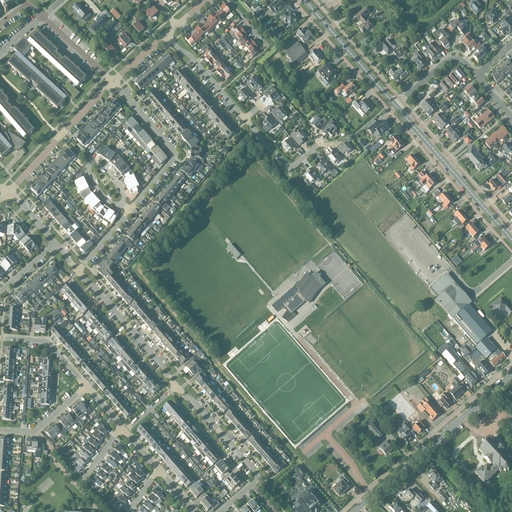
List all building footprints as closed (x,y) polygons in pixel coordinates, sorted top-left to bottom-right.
[(1,0),(2,1),(1,1),(2,3),(3,3),(5,7),(3,8),(6,12),(8,11),(6,7),(15,2),(15,1),(14,1),(13,0),(1,0)] [(284,4),(282,2),(281,1),(280,0),(275,5),(273,3),(268,7),(274,14),(275,14),(277,12),(277,13),(285,6),(284,5),(284,4)] [(479,7),(482,5),(477,0),(473,0),(471,2),(473,4),(469,8),(476,15),(481,11),(481,10),(479,7)] [(79,5),(73,10),(82,20),(82,19),(85,22),(91,16),(90,16),(79,5)] [(155,8),(152,5),(143,13),(145,15),(147,17),(148,16),(151,19),(158,13),(154,8),(155,8)] [(222,10),(219,13),(225,19),(231,14),(224,5),(220,8),(222,10)] [(254,6),(251,9),(256,15),(259,12),(262,9),(260,7),(257,9),(257,10),(254,6)] [(491,6),(487,10),(489,13),(486,16),(493,24),(499,18),(493,11),(494,9),(491,6)] [(372,27),(364,17),(369,13),(365,9),(355,17),(359,22),(359,21),(362,25),(359,28),(364,34),(372,27)] [(115,10),(112,14),(117,20),(121,16),(115,10)] [(214,14),(211,17),(217,23),(220,21),(221,22),(225,19),(219,13),(216,15),(214,14)] [(298,20),(295,16),(294,17),(291,13),(288,16),(285,13),(281,17),(285,23),(286,22),(290,25),(292,23),(293,24),(295,22),(295,23),(296,22),(298,20)] [(103,16),(90,29),(91,29),(92,28),(97,33),(106,25),(106,24),(109,22),(103,15),(103,16)] [(209,21),(206,24),(212,31),(215,28),(214,26),(217,23),(211,17),(207,20),(209,21)] [(135,22),(136,24),(133,27),(140,34),(144,30),(145,31),(147,28),(139,18),(137,20),(135,22)] [(500,31),(504,36),(507,33),(508,34),(511,31),(511,24),(507,19),(500,25),(503,28),(500,31)] [(449,27),(447,29),(450,34),(457,28),(460,25),(456,21),(453,24),(452,22),(450,22),(448,24),(448,25),(449,27)] [(462,24),(460,25),(457,28),(464,37),(468,33),(467,32),(468,31),(468,29),(467,28),(468,27),(467,26),(467,24),(466,23),(465,22),(464,22),(462,22),(461,23),(462,24)] [(201,25),(198,28),(204,35),(207,32),(208,34),(212,31),(206,24),(203,27),(201,25)] [(269,24),(265,28),(270,33),(274,29),(269,24)] [(232,37),(234,40),(245,31),(243,28),(241,28),(239,30),(236,27),(230,32),(233,36),(232,37)] [(196,32),(193,35),(199,42),(202,39),(201,37),(204,35),(198,28),(195,31),(196,32)] [(305,33),(301,29),(296,34),(300,38),(299,38),(305,44),(307,41),(308,42),(310,40),(310,39),(312,37),(307,31),(305,33)] [(439,31),(438,32),(443,38),(448,44),(450,42),(448,40),(450,38),(448,36),(450,34),(447,29),(444,32),(443,30),(442,30),(440,30),(439,31)] [(125,30),(121,34),(123,36),(120,39),(126,46),(131,42),(134,40),(125,30)] [(238,42),(241,45),(248,40),(245,36),(246,35),(247,34),(247,32),(245,31),(234,40),(236,42),(238,42)] [(30,41),(79,86),(87,78),(65,58),(63,60),(57,54),(59,52),(37,33),(30,41)] [(474,40),(468,33),(464,37),(466,39),(462,43),(465,47),(474,40)] [(199,42),(193,35),(190,38),(188,36),(185,39),(192,48),(199,42)] [(437,40),(435,42),(439,47),(441,45),(445,49),(445,48),(446,49),(450,46),(449,45),(448,44),(443,38),(439,42),(437,40)] [(24,39),(14,50),(22,58),(32,47),(24,39)] [(474,40),(465,47),(469,51),(473,48),(475,50),(481,45),(478,43),(475,39),(474,40)] [(245,47),(248,51),(255,45),(252,41),(250,43),(248,40),(241,45),(244,49),(245,47)] [(378,53),(380,52),(383,49),(388,55),(393,51),(390,48),(393,45),(389,40),(383,45),(381,43),(376,47),(374,48),(375,49),(375,50),(375,51),(375,52),(376,52),(377,52),(378,53)] [(106,50),(113,58),(117,54),(118,54),(120,52),(112,42),(107,46),(109,48),(106,50)] [(299,58),(305,52),(297,42),(296,42),(297,43),(285,54),(293,63),(299,58)] [(432,48),(430,49),(436,56),(440,52),(437,49),(439,47),(435,42),(430,46),(432,48)] [(255,45),(248,51),(251,54),(249,55),(252,58),(259,53),(256,49),(258,48),(255,45)] [(474,57),(478,62),(486,56),(483,53),(486,50),(481,46),(476,50),(478,53),(474,57)] [(205,59),(208,62),(215,57),(215,56),(217,54),(215,52),(216,51),(215,50),(215,49),(213,47),(204,54),(207,58),(205,59)] [(425,51),(422,53),(426,58),(429,56),(432,60),(436,56),(430,49),(428,47),(425,51)] [(309,56),(313,61),(314,60),(318,65),(324,59),(316,50),(309,56)] [(398,59),(402,55),(398,50),(394,54),(398,59)] [(308,55),(305,52),(299,58),(302,61),(308,55)] [(419,53),(415,56),(418,60),(414,63),(420,70),(426,65),(421,60),(424,58),(419,53)] [(167,55),(163,58),(169,66),(174,62),(167,55)] [(36,90),(58,110),(65,101),(16,56),(8,64),(30,84),(32,82),(38,88),(36,90)] [(216,67),(222,62),(224,60),(221,57),(218,60),(215,57),(208,62),(211,66),(213,64),(216,67)] [(163,58),(159,62),(165,69),(169,66),(163,58)] [(505,64),(503,66),(510,73),(511,71),(511,67),(511,66),(511,65),(507,60),(504,63),(505,64)] [(159,62),(155,65),(161,73),(165,69),(159,62)] [(217,72),(220,75),(226,69),(224,66),(225,65),(222,62),(216,67),(218,71),(217,72)] [(155,65),(151,69),(157,76),(161,73),(155,65)] [(327,66),(319,73),(324,79),(321,81),(326,86),(328,84),(329,84),(335,79),(336,78),(337,78),(337,77),(337,76),(338,76),(338,75),(337,75),(337,74),(334,71),(333,72),(327,66)] [(503,66),(499,69),(506,77),(510,73),(503,66)] [(226,69),(220,75),(223,79),(224,77),(227,80),(234,75),(231,71),(231,70),(229,67),(226,69)] [(151,69),(147,73),(153,80),(157,76),(151,69)] [(391,72),(389,73),(390,75),(391,76),(391,77),(394,81),(396,79),(400,77),(402,80),(408,75),(405,72),(403,74),(401,71),(399,69),(397,72),(396,73),(393,70),(391,72)] [(454,71),(452,72),(461,82),(462,80),(461,79),(464,77),(458,69),(455,72),(454,71)] [(496,70),(494,71),(497,75),(502,80),(506,77),(499,69),(497,71),(496,70)] [(174,76),(177,80),(184,74),(181,70),(174,76)] [(493,75),(491,76),(497,84),(502,80),(497,75),(494,71),(492,73),(493,75)] [(451,74),(449,77),(455,85),(458,82),(459,83),(461,82),(452,72),(451,73),(451,74)] [(147,73),(143,76),(149,83),(153,80),(147,73)] [(177,80),(181,84),(188,78),(184,74),(177,80)] [(143,76),(139,80),(145,87),(149,83),(143,76)] [(262,86),(254,77),(246,84),(254,93),(256,90),(256,91),(259,89),(260,90),(262,88),(261,87),(262,86)] [(445,79),(443,80),(451,89),(453,88),(452,87),(455,85),(449,77),(446,80),(445,79)] [(181,84),(184,88),(192,82),(188,78),(181,84)] [(145,87),(139,80),(134,83),(141,90),(145,87)] [(442,82),(439,85),(446,93),(447,93),(450,91),(451,89),(443,80),(442,81),(442,82)] [(184,88),(188,93),(195,86),(192,82),(184,88)] [(68,95),(69,94),(73,100),(79,94),(68,84),(63,89),(68,95)] [(343,91),(347,97),(356,89),(351,84),(346,88),(343,84),(334,91),(338,95),(343,91)] [(188,93),(191,97),(199,90),(195,86),(188,93)] [(464,97),(465,98),(474,91),(470,86),(464,92),(466,95),(464,97)] [(268,96),(272,101),(278,96),(272,89),(271,87),(263,95),(266,98),(268,96)] [(246,88),(238,95),(244,102),(249,98),(250,100),(254,97),(246,88)] [(191,97),(195,101),(202,95),(199,90),(191,97)] [(0,91),(0,107),(26,138),(34,131),(15,108),(13,110),(8,104),(10,102),(0,91)] [(468,97),(471,100),(477,95),(474,91),(465,98),(466,99),(468,97)] [(148,99),(151,103),(158,97),(155,93),(148,99)] [(195,101),(198,105),(206,99),(202,95),(195,101)] [(471,105),(472,106),(481,99),(477,95),(471,100),(473,103),(471,105)] [(151,103),(155,107),(162,101),(158,97),(151,103)] [(198,105),(202,109),(209,103),(206,99),(198,105)] [(421,107),(425,111),(433,104),(429,99),(423,105),(421,107)] [(481,99),(472,106),(473,107),(475,106),(477,109),(484,103),(481,99)] [(361,104),(358,100),(353,105),(358,110),(360,108),(362,111),(363,110),(366,114),(373,108),(366,100),(361,104)] [(112,102),(110,105),(117,111),(123,105),(118,101),(116,103),(114,101),(112,102)] [(162,101),(155,107),(158,111),(165,105),(167,104),(166,103),(165,104),(163,102),(162,101)] [(439,107),(438,108),(440,110),(445,106),(447,104),(445,102),(443,104),(439,107)] [(209,103),(202,109),(206,113),(213,107),(209,103)] [(433,104),(425,111),(429,116),(431,115),(437,109),(438,108),(439,107),(437,106),(436,107),(433,104)] [(110,105),(106,109),(114,115),(117,111),(110,105)] [(158,111),(162,115),(169,109),(165,105),(158,111)] [(207,114),(210,118),(217,112),(214,108),(207,114)] [(271,113),(279,122),(287,115),(281,108),(276,112),(275,110),(271,113)] [(106,109),(102,113),(110,119),(114,115),(106,109)] [(162,115),(165,119),(173,113),(169,109),(162,115)] [(483,111),(481,112),(490,122),(495,117),(488,110),(485,113),(483,111)] [(210,118),(214,122),(221,116),(217,112),(210,118)] [(482,116),(479,118),(485,126),(490,122),(481,112),(480,113),(482,116)] [(102,113),(99,116),(106,123),(110,119),(102,113)] [(165,119),(169,123),(176,117),(173,113),(165,119)] [(435,119),(433,121),(436,124),(437,126),(445,118),(448,116),(445,114),(443,116),(441,114),(435,119)] [(263,123),(269,131),(271,129),(272,129),(273,128),(273,127),(277,124),(269,115),(266,118),(268,119),(263,123)] [(99,116),(95,120),(103,127),(106,123),(99,116)] [(214,122),(217,127),(224,120),(221,116),(214,122)] [(169,123),(172,128),(180,121),(176,117),(169,123)] [(123,125),(127,130),(136,122),(133,120),(132,119),(131,118),(123,125)] [(318,129),(320,131),(327,121),(323,118),(321,121),(316,118),(311,126),(312,126),(311,127),(313,129),(314,128),(317,130),(318,129)] [(445,118),(437,126),(441,130),(450,123),(445,118)] [(485,126),(479,118),(476,121),(474,118),(472,120),(481,130),(485,126)] [(95,120),(92,124),(99,131),(103,127),(95,120)] [(217,127),(221,131),(228,124),(224,120),(217,127)] [(172,128),(176,132),(183,125),(180,121),(172,128)] [(326,135),(327,133),(332,137),(337,130),(331,126),(333,123),(330,121),(322,133),(326,135)] [(375,134),(377,132),(379,136),(389,128),(384,121),(383,122),(380,125),(379,126),(377,123),(376,123),(367,130),(368,131),(371,134),(374,132),(375,134)] [(127,130),(131,134),(139,126),(136,122),(127,130)] [(92,124),(88,128),(95,135),(99,131),(92,124)] [(221,131),(224,135),(232,129),(228,124),(221,131)] [(183,125),(176,132),(180,136),(187,130),(183,125)] [(131,134),(134,138),(143,131),(139,126),(131,134)] [(446,133),(450,138),(459,130),(457,128),(456,129),(454,126),(446,133)] [(502,126),(498,130),(506,140),(507,139),(506,136),(509,134),(502,126)] [(88,128),(84,132),(92,139),(95,135),(88,128)] [(232,129),(224,135),(228,139),(235,133),(232,129)] [(182,139),(184,141),(192,135),(188,130),(181,137),(182,139)] [(301,130),(296,134),(294,132),(290,135),(300,146),(303,143),(302,141),(306,137),(301,130)] [(459,130),(450,138),(454,143),(456,141),(462,136),(460,133),(461,133),(460,132),(459,130)] [(498,130),(493,134),(499,142),(502,139),(504,141),(506,140),(498,130)] [(5,134),(17,152),(22,149),(25,144),(7,131),(5,134)] [(134,138),(138,142),(146,135),(143,131),(134,138)] [(84,132),(81,136),(88,143),(92,139),(84,132)] [(493,134),(489,138),(497,148),(498,146),(497,144),(499,142),(493,134)] [(138,142),(141,146),(150,139),(146,135),(138,142)] [(184,141),(188,145),(196,139),(192,135),(184,141)] [(463,140),(468,145),(472,142),(471,141),(473,140),(469,135),(463,140)] [(88,143),(81,136),(78,139),(77,140),(77,141),(79,143),(77,145),(82,149),(83,148),(88,143)] [(392,145),(389,148),(390,149),(400,141),(396,136),(389,142),(392,145)] [(290,138),(282,145),(288,153),(293,148),(295,150),(298,147),(290,138)] [(497,148),(489,138),(484,142),(490,150),(493,147),(495,149),(497,148)] [(0,156),(2,159),(10,151),(0,139),(0,156)] [(141,146),(145,150),(153,143),(150,139),(141,146)] [(188,145),(191,149),(197,147),(196,146),(199,143),(196,139),(188,145)] [(390,149),(387,152),(389,154),(392,151),(394,154),(397,152),(404,146),(400,141),(390,149)] [(145,150),(148,154),(157,147),(153,143),(145,150)] [(342,147),(341,145),(337,148),(343,154),(345,152),(347,154),(352,149),(347,143),(342,147)] [(372,148),(375,151),(380,146),(377,143),(372,148)] [(500,150),(498,152),(500,154),(502,153),(504,155),(502,156),(504,159),(511,152),(511,149),(510,147),(510,146),(508,143),(504,147),(503,146),(499,149),(500,150)] [(470,151),(466,155),(475,167),(481,161),(484,160),(478,153),(480,150),(475,144),(474,145),(472,146),(469,150),(470,151)] [(148,154),(152,158),(160,151),(157,147),(148,154)] [(104,159),(110,151),(105,148),(103,150),(100,148),(97,154),(100,156),(104,159)] [(328,157),(334,164),(336,163),(337,163),(338,162),(338,161),(342,157),(334,149),(331,151),(333,153),(328,157)] [(66,152),(64,154),(71,161),(77,154),(73,151),(71,153),(68,150),(66,152)] [(110,151),(104,159),(109,162),(110,163),(112,164),(116,159),(119,157),(115,155),(110,151)] [(152,158),(155,162),(164,155),(160,151),(152,158)] [(64,154),(60,158),(68,165),(71,161),(64,154)] [(192,155),(192,160),(204,164),(203,154),(202,154),(192,155)] [(164,155),(155,162),(159,166),(160,168),(163,164),(163,163),(167,159),(166,157),(164,155)] [(405,158),(410,165),(416,160),(413,155),(410,158),(408,156),(405,158)] [(117,172),(125,165),(119,157),(112,164),(114,167),(117,172)] [(60,158),(57,162),(64,169),(68,165),(60,158)] [(321,163),(317,167),(323,174),(328,170),(330,173),(333,170),(323,158),(320,161),(321,163)] [(188,164),(196,170),(197,171),(204,164),(192,160),(188,164)] [(416,160),(410,165),(412,166),(410,168),(412,171),(420,164),(416,160)] [(481,161),(475,167),(478,170),(480,172),(484,168),(484,169),(488,166),(486,163),(484,164),(481,161)] [(57,162),(53,166),(60,173),(64,169),(57,162)] [(188,164),(185,168),(192,174),(196,170),(188,164)] [(125,178),(129,175),(132,172),(125,165),(117,172),(121,175),(124,178),(125,178)] [(53,166),(49,170),(57,177),(60,173),(53,166)] [(192,174),(185,168),(183,171),(182,172),(182,173),(189,179),(192,174)] [(310,173),(305,177),(311,184),(316,180),(318,183),(322,180),(319,177),(312,168),(308,171),(310,173)] [(49,170),(46,174),(53,181),(57,177),(49,170)] [(418,185),(421,188),(425,186),(433,179),(429,174),(427,176),(423,172),(418,176),(422,181),(418,185)] [(177,177),(176,178),(184,184),(187,180),(179,173),(176,176),(177,177)] [(46,174),(42,178),(49,185),(53,181),(46,174)] [(496,177),(497,178),(503,185),(507,182),(500,174),(496,177)] [(127,186),(136,182),(134,176),(130,178),(129,175),(125,178),(126,180),(125,180),(125,181),(127,186)] [(75,183),(78,188),(87,184),(87,183),(84,179),(82,176),(76,178),(78,181),(75,183)] [(42,178),(38,182),(46,188),(49,185),(42,178)] [(176,178),(173,182),(180,188),(184,184),(176,178)] [(497,178),(490,183),(488,185),(494,191),(497,189),(498,190),(503,185),(497,178)] [(433,179),(425,186),(429,190),(436,183),(433,179)] [(38,182),(35,186),(42,192),(46,188),(38,182)] [(136,182),(127,186),(127,187),(130,191),(132,194),(138,192),(136,189),(139,187),(136,182)] [(173,182),(169,186),(177,192),(180,188),(173,182)] [(78,188),(82,198),(91,192),(89,189),(87,184),(78,188)] [(42,192),(35,186),(33,188),(32,190),(31,190),(34,192),(32,194),(36,199),(42,192)] [(169,186),(166,190),(173,196),(177,192),(169,186)] [(166,190),(162,194),(170,201),(173,196),(166,190)] [(408,191),(404,195),(408,200),(413,196),(411,194),(408,191)] [(91,192),(82,198),(85,201),(88,204),(89,205),(97,198),(93,195),(92,194),(91,192)] [(437,196),(443,203),(449,198),(445,193),(442,196),(441,194),(437,196)] [(162,194),(159,198),(166,205),(170,201),(162,194)] [(502,201),(506,205),(511,199),(511,194),(510,196),(508,195),(502,201)] [(89,205),(96,213),(102,206),(100,203),(98,199),(97,198),(89,205)] [(166,205),(159,198),(155,203),(164,210),(168,206),(166,205)] [(444,204),(442,206),(445,209),(445,208),(447,210),(448,208),(447,207),(453,202),(449,198),(443,203),(444,204)] [(45,208),(49,212),(57,205),(53,201),(45,208)] [(154,204),(151,208),(158,215),(161,210),(154,204)] [(49,212),(52,216),(61,209),(57,205),(49,212)] [(103,221),(110,210),(105,207),(102,206),(96,213),(100,216),(98,218),(103,221)] [(151,208),(147,213),(154,219),(158,215),(151,208)] [(52,216),(56,220),(64,213),(61,209),(52,216)] [(110,210),(103,221),(108,224),(109,222),(112,224),(114,222),(117,216),(114,214),(110,210)] [(452,222),(454,224),(464,215),(460,211),(454,215),(457,218),(452,222)] [(56,220),(59,225),(68,217),(64,213),(56,220)] [(147,213),(144,217),(151,223),(154,219),(147,213)] [(464,215),(454,224),(456,226),(460,222),(463,225),(468,220),(464,215)] [(59,225),(63,229),(73,220),(69,216),(68,217),(59,225)] [(143,216),(139,220),(147,227),(151,223),(144,217),(143,216)] [(66,233),(75,225),(77,224),(73,220),(63,229),(66,233)] [(136,224),(137,225),(144,231),(147,227),(139,220),(136,224)] [(465,229),(469,234),(475,229),(471,224),(465,229)] [(7,235),(14,236),(18,228),(15,227),(15,225),(14,225),(13,225),(12,225),(11,225),(10,226),(10,227),(7,226),(7,235)] [(66,233),(70,237),(78,229),(75,225),(66,233)] [(137,225),(133,229),(140,235),(144,231),(137,225)] [(18,228),(14,236),(18,241),(25,235),(23,233),(24,232),(24,231),(24,230),(22,229),(22,228),(21,230),(18,228)] [(70,237),(73,241),(82,233),(78,229),(70,237)] [(133,229),(130,233),(137,239),(140,235),(133,229)] [(467,236),(465,237),(467,240),(471,236),(473,238),(479,233),(475,229),(469,234),(467,236)] [(73,241),(77,245),(85,238),(82,233),(73,241)] [(137,239),(130,233),(126,237),(135,245),(139,241),(137,239)] [(19,242),(25,249),(32,243),(31,242),(32,240),(31,239),(30,238),(29,238),(28,238),(26,236),(19,242)] [(476,246),(471,251),(473,253),(476,251),(478,249),(486,242),(482,237),(476,242),(474,244),(476,246)] [(77,245),(80,249),(89,242),(85,238),(77,245)] [(121,243),(127,248),(129,250),(133,246),(124,238),(121,243)] [(32,243),(25,249),(30,255),(31,254),(32,250),(34,249),(35,249),(36,249),(37,249),(37,248),(38,248),(38,247),(38,246),(37,246),(34,243),(34,242),(32,244),(32,243)] [(89,242),(80,249),(83,252),(84,253),(85,253),(93,246),(89,242)] [(486,242),(480,247),(483,249),(484,251),(490,246),(486,242)] [(121,243),(117,247),(124,252),(127,248),(121,243)] [(237,259),(241,256),(231,244),(227,248),(237,259)] [(117,247),(114,251),(120,256),(124,252),(117,247)] [(114,251),(110,255),(117,261),(120,256),(114,251)] [(13,255),(6,260),(12,267),(13,266),(15,268),(16,266),(17,266),(17,265),(17,264),(19,262),(13,255)] [(110,255),(107,259),(113,265),(117,261),(110,255)] [(456,256),(451,261),(456,267),(461,262),(456,256)] [(107,259),(103,263),(110,269),(113,265),(107,259)] [(12,267),(6,260),(0,266),(6,273),(8,271),(9,271),(9,272),(10,272),(11,271),(12,270),(13,270),(11,268),(12,267)] [(53,265),(49,269),(55,276),(59,272),(57,271),(53,265)] [(49,269),(45,273),(51,280),(55,276),(49,269)] [(104,277),(107,281),(113,275),(110,271),(104,277)] [(45,273),(41,276),(47,283),(48,285),(52,281),(51,280),(45,273)] [(295,286),(271,307),(276,313),(282,308),(285,310),(284,310),(286,311),(282,319),(287,322),(295,315),(293,313),(306,301),(308,302),(308,303),(309,304),(317,292),(322,288),(325,285),(319,278),(320,277),(314,273),(312,277),(312,276),(312,277),(311,278),(306,275),(300,284),(297,283),(295,286)] [(107,281),(110,285),(117,279),(113,275),(107,281)] [(41,276),(36,280),(43,287),(47,283),(41,276)] [(434,288),(432,290),(432,291),(438,298),(436,300),(442,307),(452,319),(474,344),(475,345),(476,346),(479,343),(480,345),(476,348),(486,359),(489,357),(492,354),(494,356),(493,357),(494,358),(495,357),(500,363),(505,358),(502,354),(501,353),(496,347),(494,349),(486,339),(482,343),(481,343),(480,342),(492,332),(469,305),(472,303),(471,302),(470,301),(448,276),(434,288)] [(110,285),(114,289),(120,283),(117,279),(110,285)] [(32,283),(38,290),(40,292),(44,289),(43,287),(36,280),(32,283)] [(32,283),(28,287),(34,294),(38,290),(32,283)] [(114,289),(118,293),(124,287),(120,283),(114,289)] [(61,291),(65,295),(72,289),(68,284),(61,291)] [(28,287),(24,290),(30,297),(34,294),(28,287)] [(118,293),(121,297),(128,291),(124,287),(118,293)] [(65,295),(68,299),(75,293),(72,289),(65,295)] [(24,290),(20,294),(26,301),(30,297),(24,290)] [(121,297),(125,301),(131,296),(128,291),(121,297)] [(68,299),(72,303),(79,297),(75,293),(68,299)] [(15,301),(12,304),(13,305),(18,307),(19,306),(20,306),(22,304),(26,301),(20,294),(16,297),(18,299),(15,301)] [(131,296),(125,301),(128,305),(137,298),(133,294),(131,296)] [(72,303),(76,307),(82,301),(79,297),(72,303)] [(501,298),(492,306),(497,312),(498,311),(500,314),(506,310),(510,314),(511,312),(511,310),(509,307),(501,298)] [(134,311),(140,305),(143,303),(139,299),(130,306),(134,311)] [(76,307),(79,311),(86,305),(82,301),(76,307)] [(86,305),(79,311),(83,315),(90,309),(86,305)] [(134,311),(137,314),(144,309),(140,305),(134,311)] [(137,314),(141,318),(147,313),(144,309),(137,314)] [(84,317),(82,319),(86,323),(88,321),(90,320),(95,315),(91,311),(85,317),(84,317)] [(141,318),(144,323),(151,317),(147,313),(141,318)] [(88,321),(92,325),(99,319),(95,315),(88,321)] [(144,323),(148,327),(154,321),(151,317),(144,323)] [(93,331),(95,329),(102,323),(99,319),(92,325),(89,327),(93,331)] [(154,321),(148,327),(152,331),(160,323),(157,319),(154,321)] [(57,326),(51,332),(55,336),(61,330),(68,324),(67,322),(65,321),(59,326),(60,328),(59,328),(57,326)] [(95,329),(99,334),(106,327),(102,323),(95,329)] [(153,332),(157,336),(164,330),(160,326),(153,332)] [(99,334),(102,338),(109,332),(106,327),(99,334)] [(55,336),(58,340),(64,335),(61,330),(55,336)] [(157,336),(160,341),(167,334),(164,330),(157,336)] [(100,340),(104,344),(111,337),(113,336),(109,332),(102,338),(100,340)] [(160,343),(163,346),(171,338),(167,334),(160,341),(161,342),(160,343)] [(58,340),(62,344),(68,339),(64,335),(58,340)] [(104,344),(109,350),(119,342),(115,338),(113,340),(111,337),(104,344)] [(166,347),(167,349),(174,342),(171,338),(163,346),(165,348),(166,347)] [(62,344),(65,348),(72,343),(68,339),(62,344)] [(109,350),(113,354),(122,346),(119,342),(109,350)] [(167,349),(171,353),(178,347),(174,342),(167,349)] [(65,348),(69,352),(75,347),(72,343),(65,348)] [(116,358),(119,356),(126,350),(122,346),(113,354),(116,358)] [(69,352),(72,356),(79,351),(75,347),(69,352)] [(171,353),(174,357),(181,351),(178,347),(171,353)] [(452,365),(459,359),(450,348),(442,355),(451,366),(453,365),(452,365)] [(119,356),(117,358),(120,362),(129,354),(126,350),(119,356)] [(72,356),(76,360),(82,355),(79,351),(72,356)] [(174,357),(178,361),(185,355),(181,351),(174,357)] [(485,360),(482,356),(481,356),(477,351),(472,356),(470,354),(467,356),(480,371),(484,376),(490,371),(483,362),(485,360)] [(185,355),(178,361),(181,365),(190,358),(186,353),(185,355)] [(129,354),(120,362),(124,366),(125,365),(126,365),(133,358),(129,354)] [(492,354),(489,357),(492,360),(490,363),(491,364),(494,367),(500,363),(495,357),(494,358),(493,357),(494,356),(492,354)] [(82,355),(76,360),(80,365),(86,359),(82,355)] [(189,365),(185,369),(188,373),(197,366),(194,363),(197,361),(196,358),(195,359),(193,357),(187,362),(189,365)] [(129,373),(131,371),(136,367),(134,364),(136,363),(133,358),(126,365),(125,365),(128,369),(127,370),(129,373)] [(39,367),(43,367),(52,368),(53,363),(50,362),(50,359),(44,359),(44,360),(40,360),(39,367)] [(459,359),(452,365),(453,365),(461,374),(457,377),(461,381),(464,378),(465,378),(472,386),(478,381),(471,372),(459,359)] [(82,367),(85,371),(91,366),(88,361),(82,367)] [(131,371),(129,373),(133,377),(135,375),(142,369),(138,365),(136,367),(132,371),(131,371)] [(85,371),(89,375),(95,370),(91,366),(85,371)] [(197,366),(188,373),(192,377),(197,373),(199,375),(205,370),(201,366),(199,368),(197,366)] [(138,379),(139,379),(145,373),(142,369),(135,375),(138,379)] [(89,375),(92,379),(99,374),(95,370),(89,375)] [(423,373),(419,376),(422,379),(426,376),(429,373),(426,370),(423,373)] [(138,379),(137,380),(140,385),(142,383),(143,382),(149,377),(145,373),(139,379),(138,379)] [(195,381),(199,385),(206,379),(208,378),(207,377),(204,373),(195,381)] [(92,379),(96,383),(102,378),(99,374),(92,379)] [(6,376),(5,381),(8,382),(8,385),(15,385),(17,385),(18,379),(18,377),(15,377),(6,376)] [(142,383),(146,387),(153,381),(149,377),(142,383)] [(206,379),(199,385),(201,388),(202,389),(210,383),(211,381),(208,377),(207,377),(208,378),(206,379)] [(96,383),(99,387),(106,382),(102,378),(96,383)] [(449,393),(456,400),(460,397),(459,396),(463,393),(457,386),(456,386),(459,383),(457,381),(455,379),(455,378),(453,381),(453,382),(452,384),(451,385),(454,389),(449,393)] [(146,387),(144,389),(147,393),(149,391),(156,385),(153,381),(146,387)] [(106,382),(99,387),(103,392),(109,386),(106,382)] [(202,389),(206,393),(213,387),(210,383),(202,389)] [(4,393),(14,394),(17,394),(17,391),(14,391),(14,389),(15,389),(15,385),(8,385),(7,388),(5,387),(4,393)] [(156,385),(149,391),(153,396),(160,390),(156,385)] [(206,393),(209,397),(217,391),(213,387),(206,393)] [(105,394),(109,398),(115,393),(111,388),(105,394)] [(211,398),(209,399),(212,402),(220,395),(222,393),(219,389),(217,391),(209,397),(211,398)] [(109,398),(112,402),(119,397),(115,393),(109,398)] [(392,400),(389,403),(405,422),(417,412),(400,393),(392,400)] [(439,402),(438,403),(441,407),(443,406),(446,409),(451,405),(447,400),(449,398),(445,393),(441,397),(443,399),(439,402)] [(216,404),(217,405),(224,399),(220,395),(212,402),(214,405),(216,404)] [(112,402),(116,406),(122,401),(119,397),(112,402)] [(423,402),(417,407),(422,413),(425,411),(430,416),(431,417),(429,418),(432,422),(442,413),(438,409),(436,407),(435,408),(429,402),(431,400),(428,397),(425,400),(423,402)] [(217,405),(220,409),(227,403),(224,399),(217,405)] [(50,400),(41,400),(40,404),(39,405),(37,405),(37,408),(47,409),(47,406),(50,406),(50,400)] [(116,406),(119,410),(126,405),(122,401),(116,406)] [(163,408),(167,412),(174,406),(170,402),(163,408)] [(79,403),(76,406),(83,414),(86,411),(89,414),(92,411),(88,406),(85,408),(81,403),(80,404),(79,403)] [(227,403),(220,409),(224,414),(231,407),(227,403)] [(119,410),(123,414),(129,409),(126,405),(119,410)] [(73,409),(72,410),(76,415),(77,415),(74,417),(79,422),(85,417),(83,414),(76,406),(72,409),(73,409)] [(167,412),(171,416),(178,410),(174,406),(167,412)] [(229,419),(235,414),(237,412),(234,407),(225,415),(229,419)] [(129,409),(123,414),(127,419),(133,413),(129,409)] [(171,416),(174,420),(181,414),(178,410),(171,416)] [(66,414),(63,417),(72,428),(79,422),(74,417),(72,419),(68,414),(67,415),(66,414)] [(174,420),(178,424),(185,418),(181,414),(174,420)] [(229,419),(232,423),(238,418),(235,414),(229,419)] [(60,421),(59,422),(63,426),(64,427),(61,429),(66,434),(72,428),(63,417),(59,420),(60,421)] [(178,424),(181,428),(188,422),(185,418),(178,424)] [(232,423),(236,427),(242,422),(238,418),(232,423)] [(374,423),(371,419),(366,424),(368,427),(368,428),(378,440),(385,434),(375,422),(374,423)] [(99,426),(96,428),(100,433),(99,434),(103,439),(107,436),(105,435),(109,431),(100,421),(97,424),(99,426)] [(403,438),(404,439),(407,443),(413,438),(408,433),(407,432),(411,429),(404,421),(400,425),(402,426),(402,427),(403,428),(398,432),(403,438)] [(425,427),(423,423),(420,421),(416,425),(414,424),(411,426),(413,428),(412,428),(415,431),(418,434),(422,431),(421,431),(422,430),(422,429),(423,429),(425,427)] [(181,428),(185,432),(192,426),(188,422),(181,428)] [(236,427),(239,431),(246,426),(242,422),(236,427)] [(53,425),(50,428),(53,433),(57,437),(61,434),(63,436),(66,434),(61,429),(59,431),(59,430),(55,425),(54,426),(53,425)] [(137,431),(141,435),(148,429),(144,425),(137,431)] [(185,432),(183,434),(186,438),(195,430),(192,426),(185,432)] [(239,431),(243,435),(249,430),(246,426),(239,431)] [(91,434),(96,439),(94,441),(99,446),(102,442),(101,441),(103,439),(99,434),(100,433),(96,428),(96,427),(90,432),(91,434)] [(57,437),(50,428),(46,431),(47,432),(46,433),(51,438),(49,440),(53,445),(56,442),(53,440),(57,437)] [(249,430),(243,435),(246,440),(255,432),(251,428),(249,430)] [(141,435),(144,439),(151,433),(148,429),(141,435)] [(195,430),(186,438),(190,442),(192,441),(199,435),(195,430)] [(87,433),(87,434),(88,436),(89,437),(90,438),(87,440),(87,441),(91,446),(90,447),(94,452),(98,449),(97,447),(99,446),(94,441),(96,439),(91,434),(90,432),(89,432),(87,433)] [(144,439),(148,443),(155,437),(151,433),(144,439)] [(251,445),(258,440),(260,438),(256,433),(248,441),(251,445)] [(192,441),(196,445),(203,439),(199,435),(192,441)] [(148,443),(151,447),(158,441),(155,437),(148,443)] [(36,451),(35,458),(40,459),(41,449),(38,448),(38,441),(37,441),(37,440),(28,439),(28,440),(27,440),(27,448),(24,447),(23,454),(27,454),(27,450),(36,451)] [(84,443),(81,445),(87,452),(85,453),(90,458),(93,455),(92,454),(94,452),(90,447),(91,446),(87,441),(87,440),(86,439),(85,439),(83,441),(84,443)] [(196,445),(194,446),(197,450),(201,447),(206,443),(203,439),(201,440),(196,445)] [(482,468),(475,474),(478,476),(482,480),(484,483),(488,480),(488,479),(498,470),(498,471),(499,471),(500,472),(502,471),(502,470),(505,471),(508,470),(509,467),(508,465),(510,464),(510,463),(510,461),(511,459),(511,458),(509,455),(506,457),(503,453),(504,452),(495,442),(494,443),(491,439),(487,443),(486,442),(483,442),(482,441),(482,442),(482,445),(483,446),(479,450),(483,454),(482,455),(492,467),(490,469),(487,466),(483,469),(482,468)] [(251,445),(255,449),(261,444),(258,440),(251,445)] [(151,447),(155,451),(162,445),(158,441),(151,447)] [(385,441),(378,447),(385,456),(392,450),(385,441)] [(116,448),(114,450),(119,454),(117,456),(121,460),(122,462),(124,464),(127,461),(125,460),(123,457),(126,454),(122,449),(124,447),(120,442),(115,446),(116,448)] [(201,447),(197,450),(201,455),(210,447),(206,443),(201,447)] [(255,449),(258,453),(265,448),(261,444),(255,449)] [(81,451),(78,453),(83,458),(81,460),(85,465),(89,461),(88,460),(90,458),(85,453),(87,452),(81,445),(78,448),(80,449),(81,451)] [(155,451),(159,455),(166,449),(162,445),(155,451)] [(210,447),(201,455),(204,459),(206,457),(213,451),(210,447)] [(258,453),(262,457),(268,452),(265,448),(258,453)] [(159,455),(162,459),(169,453),(166,449),(159,455)] [(112,454),(110,456),(114,461),(113,462),(117,467),(117,468),(120,465),(118,463),(121,460),(117,456),(119,454),(114,450),(111,453),(112,454)] [(206,457),(210,461),(217,455),(213,451),(206,457)] [(262,457),(265,461),(272,456),(268,452),(262,457)] [(83,458),(77,453),(75,455),(77,458),(72,462),(76,466),(74,468),(79,473),(85,468),(83,466),(85,465),(81,460),(83,458)] [(162,459),(166,463),(173,457),(169,453),(162,459)] [(217,455),(210,461),(213,465),(220,459),(217,455)] [(107,460),(105,462),(110,467),(108,468),(112,473),(113,474),(114,473),(115,472),(116,471),(114,469),(117,467),(113,462),(114,461),(110,456),(106,459),(107,460)] [(265,461),(269,465),(275,460),(272,456),(265,461)] [(166,463),(169,467),(176,461),(173,457),(166,463)] [(269,465),(272,469),(279,464),(275,460),(269,465)] [(169,467),(173,472),(180,466),(176,461),(169,467)] [(214,468),(218,472),(226,466),(222,461),(220,464),(217,466),(214,468)] [(279,464),(272,469),(276,474),(286,465),(283,461),(279,464)] [(103,467),(101,469),(105,473),(104,475),(108,479),(108,480),(109,481),(110,480),(112,479),(109,476),(112,473),(108,468),(110,467),(105,462),(102,465),(103,467)] [(136,468),(133,471),(137,476),(136,477),(140,482),(144,478),(143,477),(145,475),(144,475),(141,470),(142,469),(137,464),(134,466),(136,468)] [(173,472),(176,476),(183,470),(180,466),(173,472)] [(218,472),(224,479),(229,474),(227,472),(230,470),(226,466),(218,472)] [(299,466),(294,470),(297,474),(299,472),(303,477),(306,474),(299,466)] [(99,473),(97,475),(101,480),(99,481),(104,486),(103,486),(104,487),(105,486),(107,484),(105,482),(108,480),(108,479),(104,475),(105,473),(101,469),(97,472),(99,473)] [(430,473),(428,474),(434,480),(433,481),(435,484),(431,488),(434,491),(438,487),(437,486),(443,480),(441,478),(433,469),(429,473),(430,473)] [(132,475),(129,477),(133,482),(131,483),(136,488),(139,485),(138,483),(140,482),(136,477),(137,476),(133,471),(133,470),(130,472),(132,475)] [(176,476),(180,480),(187,474),(183,470),(176,476)] [(180,480),(184,484),(190,478),(187,474),(180,480)] [(224,479),(229,485),(237,478),(233,474),(231,476),(229,474),(224,479)] [(101,480),(97,475),(93,478),(94,480),(89,484),(93,489),(95,488),(100,494),(103,491),(101,488),(103,486),(104,486),(99,481),(101,480)] [(127,481),(124,483),(124,484),(129,488),(127,490),(131,494),(135,491),(134,490),(136,488),(131,483),(133,482),(129,477),(128,476),(125,479),(127,481)] [(348,482),(348,483),(349,483),(343,476),(336,481),(339,484),(333,489),(339,497),(348,489),(345,485),(348,482)] [(190,478),(184,484),(187,488),(194,482),(190,478)] [(237,478),(229,485),(233,489),(241,483),(237,478)] [(123,487),(120,490),(124,495),(123,496),(127,501),(131,498),(129,496),(131,494),(127,490),(129,488),(124,484),(124,483),(122,481),(120,484),(123,487)] [(189,490),(193,495),(202,486),(203,486),(199,482),(189,490)] [(154,491),(152,493),(156,498),(155,499),(159,504),(160,505),(162,502),(160,500),(164,497),(160,493),(161,491),(157,486),(153,490),(154,491)] [(201,499),(206,494),(208,493),(202,486),(193,495),(197,499),(199,497),(201,499)] [(119,494),(116,496),(120,501),(118,502),(122,507),(126,504),(125,502),(127,501),(123,496),(124,495),(120,490),(119,489),(117,491),(119,494)] [(408,492),(405,495),(411,501),(414,498),(419,504),(424,499),(418,493),(417,494),(415,492),(414,493),(410,490),(408,492)] [(295,510),(296,511),(304,511),(305,511),(313,511),(314,511),(315,511),(318,509),(317,508),(323,504),(311,491),(298,503),(293,507),(295,510)] [(150,497),(148,499),(152,504),(150,505),(155,510),(154,510),(156,511),(158,510),(159,509),(156,506),(159,504),(155,499),(156,498),(152,493),(148,496),(150,497)] [(445,493),(439,498),(443,502),(448,497),(445,493)] [(116,496),(114,494),(113,495),(111,496),(111,497),(114,500),(111,503),(115,507),(111,511),(119,511),(122,510),(120,509),(122,507),(118,502),(120,501),(116,496)] [(200,503),(204,507),(212,501),(206,494),(201,499),(203,501),(200,503)] [(145,504),(143,506),(147,510),(146,511),(152,511),(154,510),(155,510),(150,505),(152,504),(148,499),(144,502),(145,504)] [(248,506),(252,511),(253,511),(256,511),(260,510),(258,508),(261,506),(256,500),(252,503),(251,502),(247,505),(248,506)] [(212,501),(204,507),(208,511),(211,509),(213,511),(220,505),(217,501),(215,504),(212,501)] [(427,506),(430,509),(432,511),(442,511),(432,501),(431,502),(427,506)]
